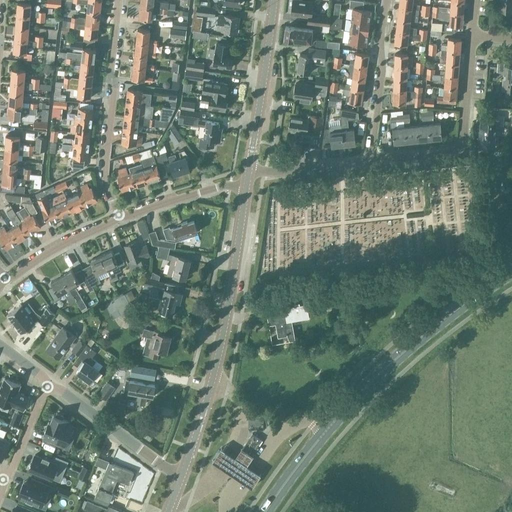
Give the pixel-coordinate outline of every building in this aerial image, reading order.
[(80,0),(80,3),(88,4),(87,12),(100,13),(101,1),(94,0),(80,0)] [(141,0),(140,7),(153,8),(161,9),(168,10),(168,9),(169,3),(157,2),(157,0),(141,0)] [(292,0),(291,10),(293,10),(293,15),(308,17),(307,23),(309,23),(329,25),(330,16),(315,14),(315,11),(311,11),(312,2),(303,1),(301,0),(292,0)] [(370,10),(363,9),(364,1),(353,0),(349,0),(349,8),(352,8),(351,20),(369,22),(368,22),(370,10)] [(412,0),(400,0),(399,7),(412,9),(419,10),(420,5),(412,4),(412,0)] [(511,0),(499,0),(499,10),(499,7),(511,8),(511,0)] [(440,7),(440,12),(463,15),(464,3),(451,1),(451,8),(440,7)] [(30,4),(17,3),(16,15),(29,16),(37,17),(37,12),(38,12),(30,11),(30,4)] [(193,14),(215,17),(217,7),(198,5),(195,5),(193,14)] [(153,8),(140,7),(139,19),(152,20),(153,14),(161,14),(161,13),(161,9),(153,8)] [(412,9),(399,7),(398,19),(410,21),(412,9)] [(86,19),(78,18),(78,23),(98,26),(100,13),(87,12),(86,19)] [(439,18),(439,20),(450,20),(449,25),(445,25),(444,32),(454,33),(455,26),(462,27),(463,15),(440,12),(439,18)] [(16,15),(15,27),(28,29),(29,16),(16,15)] [(223,31),(236,33),(238,17),(225,15),(219,15),(217,28),(224,29),(223,31)] [(191,30),(200,32),(202,18),(193,17),(191,30)] [(410,21),(398,19),(396,31),(416,34),(417,28),(409,27),(410,21)] [(173,28),(187,29),(188,22),(174,20),(173,28)] [(369,22),(351,20),(349,31),(368,34),(369,22)] [(98,26),(78,23),(77,28),(77,29),(85,30),(84,37),(97,38),(98,26)] [(430,25),(430,39),(443,38),(443,31),(435,31),(435,24),(430,25)] [(15,27),(14,40),(27,41),(28,29),(15,27)] [(284,40),(311,43),(313,30),(285,27),(284,40)] [(187,30),(170,28),(169,37),(186,39),(187,30)] [(138,29),(136,42),(148,44),(148,45),(156,46),(157,41),(149,40),(150,31),(138,29)] [(368,34),(349,31),(348,43),(365,45),(367,34),(368,34)] [(396,31),(394,44),(407,45),(408,39),(419,40),(419,35),(416,34),(396,31)] [(442,45),(441,51),(460,52),(461,40),(448,39),(448,45),(442,45)] [(13,52),(23,53),(23,60),(31,60),(32,53),(26,53),(27,46),(35,46),(35,41),(27,41),(14,40),(13,52)] [(70,40),(70,47),(82,48),(83,41),(70,40)] [(136,42),(135,55),(147,56),(147,57),(155,58),(155,53),(147,53),(148,45),(148,44),(136,42)] [(233,54),(227,53),(229,45),(217,43),(216,49),(211,49),(210,56),(215,57),(214,65),(231,68),(233,54)] [(74,59),(94,61),(96,49),(83,48),(82,53),(67,52),(67,54),(67,58),(73,59),(74,59)] [(326,51),(310,48),(309,56),(300,54),(299,64),(296,64),(295,70),(298,70),(298,72),(310,74),(312,62),(313,63),(317,64),(319,63),(324,64),(326,51)] [(55,51),(47,50),(46,63),(54,64),(55,51)] [(460,52),(441,51),(441,56),(447,56),(446,63),(459,64),(460,52)] [(351,60),(350,65),(367,67),(369,55),(356,53),(355,61),(351,60)] [(394,66),(407,67),(408,55),(395,54),(394,66)] [(135,55),(133,67),(145,68),(145,70),(153,71),(154,66),(146,65),(147,57),(147,56),(135,55)] [(80,71),(80,72),(93,74),(94,61),(74,59),(73,63),(73,64),(74,64),(74,70),(80,71)] [(511,66),(511,60),(499,59),(497,72),(504,72),(502,89),(503,90),(503,87),(511,87),(511,66)] [(203,71),(204,63),(187,61),(186,69),(203,71)] [(458,77),(459,64),(446,63),(445,76),(458,77)] [(47,64),(44,70),(50,73),(53,68),(47,64)] [(367,67),(350,65),(349,70),(354,71),(353,77),(365,79),(367,67)] [(407,67),(394,66),(394,78),(407,79),(407,67)] [(145,68),(133,67),(132,80),(144,81),(144,82),(152,83),(152,79),(144,78),(145,70),(145,68)] [(11,81),(24,83),(25,70),(12,69),(11,81)] [(203,72),(186,70),(185,78),(202,80),(203,72)] [(79,78),(71,77),(71,78),(70,83),(92,86),(93,74),(80,72),(79,78)] [(434,75),(434,80),(445,81),(444,86),(457,87),(458,77),(445,76),(434,75)] [(346,84),(345,89),(363,92),(365,79),(353,77),(352,85),(346,84)] [(394,78),(393,91),(406,91),(407,79),(394,78)] [(205,79),(202,94),(225,98),(225,95),(227,96),(228,95),(229,90),(228,89),(226,88),(227,85),(213,83),(214,81),(205,79)] [(24,83),(11,81),(10,93),(23,94),(23,89),(32,90),(32,88),(31,88),(31,83),(24,83)] [(70,83),(70,88),(78,89),(77,97),(90,99),(92,86),(70,83)] [(312,99),(313,86),(296,84),(295,87),(295,88),(294,92),(294,93),(294,97),(301,97),(300,102),(310,103),(311,99),(312,99)] [(457,87),(444,86),(443,97),(437,97),(437,102),(456,104),(456,99),(457,87)] [(178,90),(168,89),(155,87),(154,95),(167,96),(177,98),(178,90)] [(345,89),(344,89),(343,95),(348,95),(347,101),(349,101),(349,102),(361,104),(363,92),(345,89)] [(151,94),(142,93),(142,91),(128,90),(126,103),(146,106),(147,106),(150,106),(151,94)] [(393,91),(393,104),(406,104),(406,97),(414,97),(415,92),(406,91),(393,91)] [(23,94),(10,93),(8,106),(22,107),(23,94)] [(225,98),(202,94),(201,102),(209,104),(208,109),(225,112),(227,99),(225,98)] [(56,119),(57,108),(66,109),(67,102),(53,100),(51,118),(56,119)] [(126,103),(125,117),(139,118),(146,119),(149,119),(152,119),(153,107),(150,106),(147,106),(146,106),(126,103)] [(181,109),(194,111),(195,105),(181,103),(181,109)] [(22,107),(8,106),(7,119),(21,120),(21,113),(30,114),(30,113),(29,113),(30,108),(30,107),(22,107)] [(328,107),(328,115),(335,115),(336,107),(328,107)] [(75,115),(75,121),(92,123),(93,110),(78,108),(78,115),(75,115)] [(165,121),(169,121),(175,109),(166,108),(164,121),(165,121)] [(181,109),(179,117),(191,119),(192,117),(199,118),(200,112),(194,111),(181,109)] [(340,109),(340,112),(340,114),(341,118),(341,124),(342,125),(344,145),(356,144),(354,129),(348,130),(347,119),(358,118),(358,112),(340,109)] [(404,121),(403,115),(403,111),(393,112),(393,116),(391,116),(392,122),(396,122),(398,122),(404,121)] [(308,120),(291,117),(291,120),(290,122),(289,125),(290,126),(289,130),(298,131),(298,133),(306,135),(307,127),(321,129),(323,118),(309,115),(308,120)] [(481,121),(479,145),(480,145),(480,142),(494,143),(494,146),(496,129),(502,129),(503,116),(490,115),(490,122),(481,121)] [(139,118),(125,117),(123,130),(138,132),(139,124),(148,125),(149,119),(146,119),(139,118)] [(440,123),(433,124),(432,118),(428,119),(430,140),(442,138),(440,123)] [(63,119),(63,124),(74,125),(74,126),(77,126),(76,133),(90,135),(92,123),(75,121),(63,119)] [(422,125),(416,126),(418,141),(430,140),(428,119),(422,119),(422,125)] [(218,132),(219,123),(207,121),(199,120),(198,126),(206,127),(205,139),(201,138),(200,146),(214,148),(215,141),(221,142),(221,141),(219,141),(220,133),(222,133),(218,132)] [(416,126),(410,127),(409,120),(404,121),(406,142),(418,141),(416,126)] [(34,121),(34,129),(47,130),(47,123),(34,121)] [(396,128),(392,129),(394,144),(406,142),(404,121),(398,122),(396,122),(396,128)] [(183,138),(173,123),(168,133),(175,143),(183,138)] [(325,129),(323,143),(331,142),(331,147),(344,145),(342,125),(341,124),(329,126),(330,129),(325,129)] [(122,144),(136,146),(141,147),(142,136),(137,136),(138,132),(123,130),(122,144)] [(76,133),(75,140),(63,138),(63,143),(72,144),(72,145),(89,147),(90,135),(76,133)] [(5,148),(26,150),(26,146),(26,145),(19,144),(20,137),(6,136),(5,148)] [(26,146),(26,150),(32,150),(33,150),(44,151),(45,139),(37,138),(36,146),(26,146)] [(62,154),(62,149),(63,143),(51,142),(50,153),(62,154)] [(160,153),(166,150),(163,143),(157,146),(160,153)] [(63,144),(62,149),(74,150),(73,158),(72,167),(83,168),(84,168),(85,159),(87,159),(89,147),(72,145),(63,144)] [(26,150),(5,148),(4,160),(18,161),(18,155),(25,155),(26,150)] [(181,175),(181,172),(190,170),(186,159),(189,158),(184,150),(179,152),(182,159),(177,160),(175,155),(169,157),(174,175),(175,174),(177,176),(181,175)] [(134,162),(140,160),(138,153),(132,155),(134,162)] [(154,156),(140,160),(148,183),(161,179),(154,156)] [(18,161),(4,160),(3,172),(17,173),(24,174),(24,169),(25,169),(25,168),(17,167),(18,161)] [(148,183),(140,160),(141,164),(129,168),(130,174),(135,188),(148,183)] [(130,174),(129,174),(127,175),(127,173),(126,168),(116,171),(118,178),(117,178),(122,192),(135,188),(130,174)] [(17,173),(3,172),(2,185),(8,185),(7,192),(13,193),(13,192),(24,193),(25,186),(16,185),(17,173)] [(60,184),(63,190),(69,187),(66,181),(60,184)] [(63,190),(60,184),(54,186),(57,193),(63,190)] [(79,193),(85,207),(98,201),(92,188),(89,189),(87,184),(80,187),(83,192),(79,193)] [(79,193),(67,199),(73,212),(85,207),(79,193)] [(64,194),(53,199),(52,199),(60,218),(73,212),(67,199),(64,194)] [(47,197),(40,200),(38,200),(43,210),(42,211),(48,224),(60,218),(52,199),(53,199),(52,199),(48,200),(47,197)] [(37,212),(33,204),(22,203),(24,207),(15,213),(29,235),(41,228),(33,215),(37,212)] [(7,213),(16,226),(10,230),(18,242),(29,235),(15,213),(12,209),(7,213)] [(176,239),(177,241),(181,242),(182,238),(197,233),(196,230),(198,230),(196,224),(195,225),(194,222),(187,224),(187,222),(182,223),(182,224),(180,224),(181,227),(179,228),(179,227),(170,230),(169,228),(163,230),(166,239),(174,240),(176,239)] [(18,242),(10,230),(6,232),(4,228),(0,230),(0,235),(0,236),(0,240),(6,250),(18,242)] [(147,246),(139,249),(136,242),(125,246),(131,261),(128,262),(131,270),(140,266),(140,264),(146,262),(144,258),(150,255),(147,246)] [(159,246),(156,257),(167,260),(168,255),(171,248),(168,247),(160,246),(159,246)] [(112,251),(101,256),(107,270),(109,276),(115,274),(121,271),(119,267),(124,264),(120,253),(114,256),(112,251)] [(171,261),(167,275),(186,280),(190,261),(168,255),(167,260),(171,261)] [(92,265),(83,270),(91,286),(99,283),(96,275),(107,270),(101,256),(90,261),(92,265)] [(335,270),(336,278),(336,279),(352,277),(351,268),(335,270)] [(72,271),(61,277),(72,295),(75,301),(81,310),(86,307),(74,287),(80,283),(85,283),(90,292),(92,290),(92,291),(93,290),(91,286),(83,270),(74,274),(72,271)] [(61,277),(51,283),(58,296),(63,293),(66,298),(72,295),(61,277)] [(182,294),(165,290),(164,289),(166,284),(145,279),(142,290),(150,292),(149,296),(163,300),(160,313),(161,316),(167,318),(169,316),(170,314),(173,314),(176,302),(180,303),(182,294)] [(72,295),(66,298),(70,304),(75,301),(72,295)] [(113,301),(121,316),(132,310),(124,295),(113,301)] [(285,312),(267,315),(269,315),(270,322),(268,322),(269,325),(276,324),(278,338),(287,336),(290,341),(295,340),(292,319),(309,316),(307,302),(284,306),(285,312)] [(41,316),(36,312),(30,316),(21,304),(7,315),(22,333),(35,323),(35,322),(38,319),(38,320),(46,326),(54,313),(47,308),(41,316)] [(59,359),(70,344),(75,337),(63,328),(60,332),(59,332),(57,335),(58,335),(47,350),(59,359)] [(143,355),(149,357),(157,359),(159,351),(166,352),(170,336),(161,333),(162,332),(155,330),(154,332),(144,329),(143,336),(149,338),(147,346),(145,347),(143,355)] [(78,355),(85,347),(87,344),(80,339),(72,350),(78,355)] [(99,371),(93,367),(97,361),(92,358),(97,352),(87,345),(74,364),(78,367),(78,368),(80,369),(77,372),(84,377),(83,379),(89,384),(90,382),(91,382),(99,371)] [(120,369),(127,370),(128,363),(121,362),(120,369)] [(135,368),(133,377),(156,381),(157,372),(135,368)] [(0,388),(0,402),(11,407),(12,405),(24,410),(29,397),(17,392),(20,384),(4,378),(0,388)] [(127,381),(126,389),(125,393),(122,393),(120,403),(128,405),(129,399),(137,400),(136,403),(146,405),(147,396),(154,397),(156,386),(127,381)] [(106,401),(115,388),(107,382),(98,395),(106,401)] [(64,448),(72,427),(67,424),(68,422),(62,419),(63,416),(56,413),(55,416),(54,416),(50,423),(48,422),(44,432),(46,433),(44,439),(64,448)] [(20,420),(13,417),(11,423),(17,426),(20,420)] [(252,434),(243,448),(252,454),(262,440),(252,434)] [(0,452),(5,455),(11,442),(0,437),(0,452)] [(235,459),(222,450),(213,463),(252,489),(261,476),(247,467),(254,457),(242,449),(235,459)] [(35,455),(29,468),(37,471),(36,473),(42,476),(43,474),(52,478),(55,469),(62,471),(66,461),(54,456),(52,462),(49,461),(49,459),(43,456),(42,458),(35,455)] [(109,502),(113,494),(112,493),(118,478),(129,483),(129,484),(129,485),(134,473),(112,464),(101,489),(99,488),(95,496),(109,502)] [(81,472),(88,475),(91,470),(83,467),(81,472)] [(24,482),(17,497),(26,501),(26,502),(32,505),(32,503),(40,507),(47,491),(44,490),(46,484),(32,479),(30,484),(24,482)] [(70,492),(61,489),(59,494),(68,498),(70,492)] [(87,501),(84,508),(92,511),(106,511),(107,509),(87,501)]
